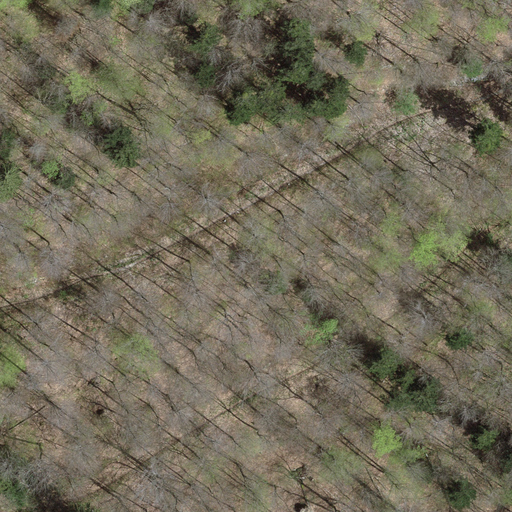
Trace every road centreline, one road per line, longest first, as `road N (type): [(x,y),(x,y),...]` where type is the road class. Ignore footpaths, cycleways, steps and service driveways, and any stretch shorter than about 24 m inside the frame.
road 1 (track): [(12,506),(78,503),(163,440),(326,354),(421,291),(511,211)]
road 2 (track): [(0,295),(177,239),(331,155),(474,98),(511,91)]
